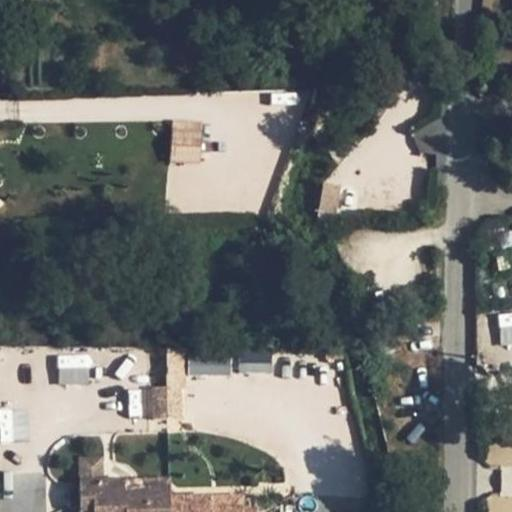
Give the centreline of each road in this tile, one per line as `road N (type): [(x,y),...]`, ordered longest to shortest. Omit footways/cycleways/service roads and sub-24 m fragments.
road 1 (residential): [(458,511),(460,200)]
road 2 (residential): [(460,200),(468,0)]
